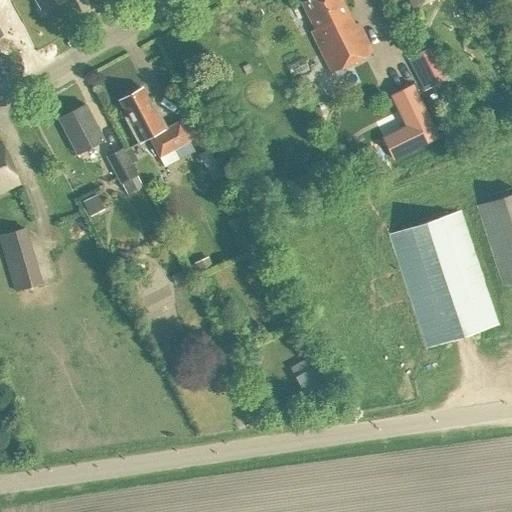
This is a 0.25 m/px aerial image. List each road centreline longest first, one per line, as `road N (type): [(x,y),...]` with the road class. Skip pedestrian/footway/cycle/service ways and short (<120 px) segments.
road 1 (tertiary): [(0,485),(511,409)]
road 2 (residential): [(0,96),(172,0)]
